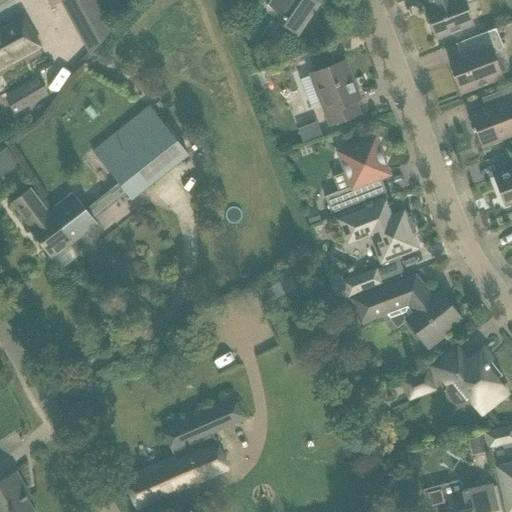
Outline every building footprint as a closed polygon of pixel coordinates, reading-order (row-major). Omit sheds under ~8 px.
[(87,53),(110,31),(92,0),(48,0),(51,5),(59,1),(87,53)] [(269,0),(267,5),(283,16),(281,18),(285,20),(286,18),(287,19),(283,25),(298,35),(320,3),(315,0),(269,0)] [(472,25),(463,0),(426,0),(429,6),(423,8),(435,39),(453,31),(472,25)] [(0,28),(0,66),(39,44),(22,16),(0,28)] [(496,28),(481,33),(463,41),(468,56),(449,63),(460,93),(479,86),(502,77),(493,55),(503,47),(496,28)] [(326,68),(309,74),(329,125),(340,121),(359,113),(352,95),(357,93),(345,60),(326,68)] [(38,78),(4,98),(14,114),(48,94),(38,78)] [(511,86),(510,87),(492,94),(496,105),(470,115),(469,113),(468,113),(473,127),(471,127),(472,132),(475,131),(482,149),(482,148),(482,146),(511,134),(511,86)] [(187,155),(149,107),(74,166),(83,178),(102,162),(131,198),(187,155)] [(320,121),(301,127),(306,140),(324,134),(320,121)] [(385,191),(380,178),(389,174),(374,137),(337,151),(350,186),(324,196),(331,212),(348,206),(367,199),(385,191)] [(0,152),(0,177),(16,167),(4,150),(0,152)] [(511,150),(509,152),(511,160),(511,170),(493,178),(504,206),(511,202),(511,150)] [(78,239),(54,207),(48,211),(30,187),(10,203),(28,227),(27,227),(52,259),(78,239)] [(78,239),(96,224),(72,192),(54,207),(78,239)] [(412,228),(412,227),(411,223),(410,222),(409,221),(408,220),(406,219),(403,212),(390,217),(384,202),(366,209),(338,220),(347,243),(370,234),(380,262),(417,248),(411,233),(412,232),(412,231),(412,229),(412,228)] [(376,269),(342,282),(341,276),(336,275),(328,278),(337,300),(348,296),(381,283),(376,269)] [(415,276),(398,283),(352,300),(360,322),(406,304),(413,313),(405,320),(428,348),(444,335),(441,332),(459,318),(447,302),(444,304),(438,296),(440,293),(440,292),(432,298),(415,276)] [(441,360),(433,367),(446,384),(447,385),(455,379),(468,397),(481,413),(491,406),(506,393),(496,380),(501,375),(489,360),(489,359),(487,360),(482,354),(484,353),(483,351),(482,350),(467,361),(456,348),(441,360)] [(408,401),(437,390),(428,367),(399,379),(408,401)] [(227,468),(212,433),(243,420),(234,399),(163,431),(175,457),(123,480),(136,508),(227,468)] [(496,447),(493,430),(483,432),(487,449),(496,447)] [(487,449),(483,432),(467,436),(472,456),(487,452),(486,449),(487,449)] [(511,511),(511,463),(496,467),(506,511),(511,511)] [(26,491),(15,471),(0,479),(0,511),(34,511),(23,493),(26,491)] [(491,511),(498,510),(493,491),(491,484),(461,491),(461,492),(443,497),(440,485),(424,489),(429,507),(439,504),(440,511),(491,511)]
